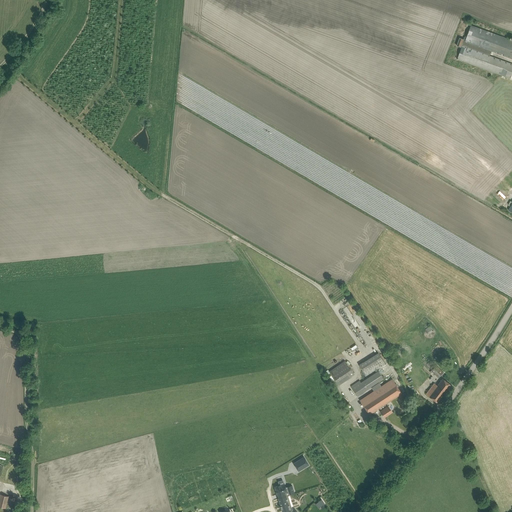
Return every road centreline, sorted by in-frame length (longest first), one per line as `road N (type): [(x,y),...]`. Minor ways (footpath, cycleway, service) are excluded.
road 1 (unclassified): [(363,511),(511,305)]
road 2 (track): [(31,511),(25,344),(23,334),(0,327)]
